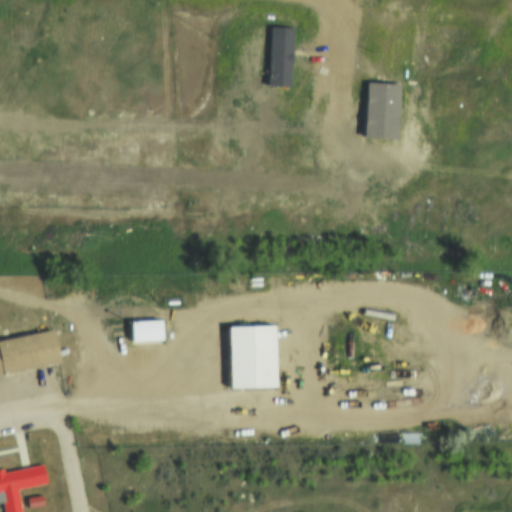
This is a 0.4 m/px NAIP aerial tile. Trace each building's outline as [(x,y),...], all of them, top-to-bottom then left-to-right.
[(128,334),(127,314),(160,313),(161,333),(128,334)] [(224,321),(271,318),(274,380),(227,382),(224,321)] [(0,336),(50,325),(57,358),(0,370),(0,336)] [(0,462),(1,462),(2,466),(41,458),(45,476),(15,483),(22,511),(3,511),(0,495),(0,462)] [(24,490),(41,487),(43,497),(27,501),(24,490)]
